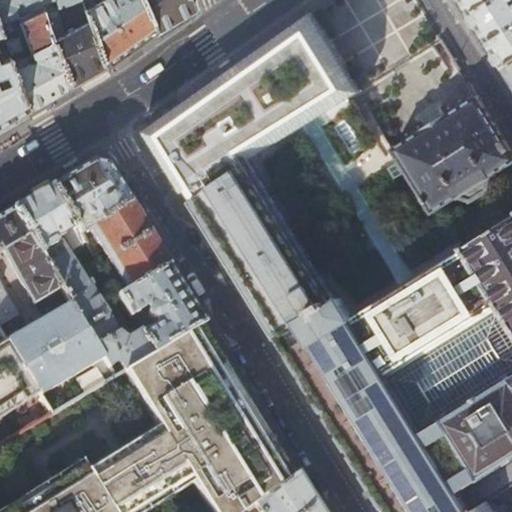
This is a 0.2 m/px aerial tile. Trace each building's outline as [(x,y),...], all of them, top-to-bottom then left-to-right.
[(0,0),(0,32),(1,35),(4,44),(27,109),(27,110),(54,95),(75,82),(104,65),(85,10),(81,0),(0,0)] [(81,0),(85,10),(104,65),(132,45),(153,30),(154,30),(140,0),(81,0)] [(140,0),(154,30),(156,33),(174,22),(194,10),(190,0),(140,0)] [(511,0),(463,0),(470,10),(506,67),(511,63),(511,0)] [(393,511),(465,511),(488,498),(511,482),(511,215),(458,249),(435,211),(395,148),(321,28),(315,31),(308,19),(298,26),(261,52),(264,57),(240,75),(214,93),(210,88),(178,110),(148,132),(183,190),(186,188),(191,196),(193,200),(190,202),(194,207),(197,205),(227,252),(265,313),(279,335),(280,334),(294,356),(295,357),(303,370),(336,421),(386,500),(393,511)] [(0,35),(1,35),(0,32),(0,125),(8,120),(27,109),(4,44),(0,45),(0,49),(1,52),(0,52),(0,35)] [(511,151),(478,96),(395,148),(435,211),(460,195),(473,200),(489,191),(491,175),(501,170),(511,163),(511,151)] [(75,172),(51,186),(90,251),(93,255),(102,250),(122,281),(112,287),(117,296),(169,265),(150,234),(119,184),(107,165),(92,162),(75,172)] [(102,356),(108,366),(118,360),(125,371),(153,354),(140,332),(139,331),(125,338),(118,334),(89,287),(87,288),(59,242),(54,244),(51,239),(61,233),(71,249),(74,248),(76,253),(82,250),(85,254),(90,251),(51,186),(32,197),(11,210),(60,289),(69,304),(84,326),(88,334),(102,356)] [(0,324),(17,314),(0,286),(0,253),(2,252),(33,304),(60,289),(11,210),(0,216),(0,324)] [(169,265),(117,296),(129,315),(147,305),(147,309),(147,312),(148,315),(151,319),(155,322),(157,323),(140,332),(153,354),(193,330),(205,323),(188,295),(185,291),(169,265)] [(72,334),(84,326),(69,304),(7,340),(22,364),(34,357),(38,364),(26,371),(39,392),(102,356),(88,334),(76,341),(72,334)] [(193,330),(153,354),(125,371),(158,425),(88,469),(113,511),(134,511),(190,477),(211,511),(245,511),(255,505),(287,482),(257,433),(233,394),(193,330)] [(0,404),(18,393),(23,402),(39,392),(26,371),(22,364),(7,340),(5,338),(0,340),(0,404)] [(113,511),(88,469),(85,465),(9,511),(113,511)] [(287,482),(255,505),(260,511),(322,511),(304,483),(298,473),(287,482)] [(465,511),(496,511),(488,498),(465,511)]
